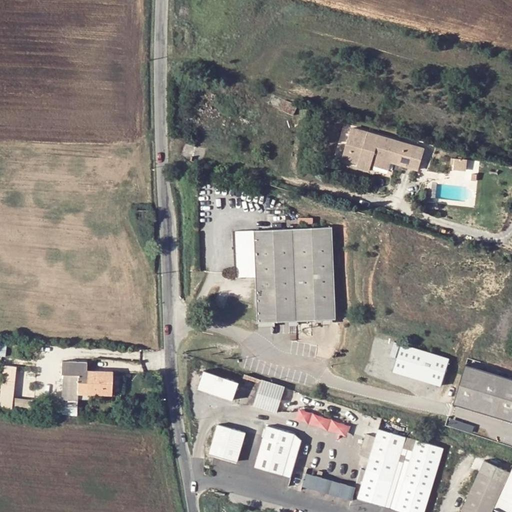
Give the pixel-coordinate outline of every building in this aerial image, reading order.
[(296,115),(300,106),(286,99),(282,108),(296,115)] [(417,145),(353,126),(343,158),(359,162),(362,151),(375,155),(410,166),(417,145)] [(375,155),(362,151),(359,162),(371,166),(375,155)] [(455,169),(466,171),(468,171),(468,169),(469,158),(453,157),(452,164),(455,164),(455,169)] [(151,221),(151,210),(136,209),(135,220),(151,221)] [(334,226),(256,230),(258,275),(258,321),(259,321),(336,318),(334,226)] [(258,275),(256,230),(236,230),(238,276),(258,275)] [(443,386),(451,359),(402,344),(394,370),(443,386)] [(87,369),(87,361),(62,360),(61,374),(63,374),(62,397),(93,399),(93,393),(112,394),(113,370),(87,369)] [(10,399),(14,366),(4,364),(1,364),(0,368),(3,369),(0,399),(0,405),(13,407),(14,399),(10,399)] [(511,419),(511,378),(466,365),(454,402),(511,419)] [(200,390),(233,402),(239,382),(206,370),(200,390)] [(286,387),(264,379),(254,405),(277,413),(286,387)] [(350,435),(354,424),(303,407),(299,418),(350,435)] [(238,460),(248,430),(220,422),(210,452),(238,460)] [(255,465),(284,473),(293,444),(297,432),(269,423),(265,436),(255,465)] [(358,497),(385,506),(395,476),(400,462),(387,458),(391,447),(403,451),(408,438),(380,428),(376,442),(366,439),(363,448),(373,452),(367,467),(358,497)] [(406,511),(424,511),(444,448),(417,439),(395,509),(406,511)] [(490,511),(493,506),(509,473),(484,461),(460,511),(490,511)] [(511,511),(511,466),(509,473),(493,506),(507,511),(511,511)] [(353,500),(357,487),(307,472),(303,484),(353,500)]
